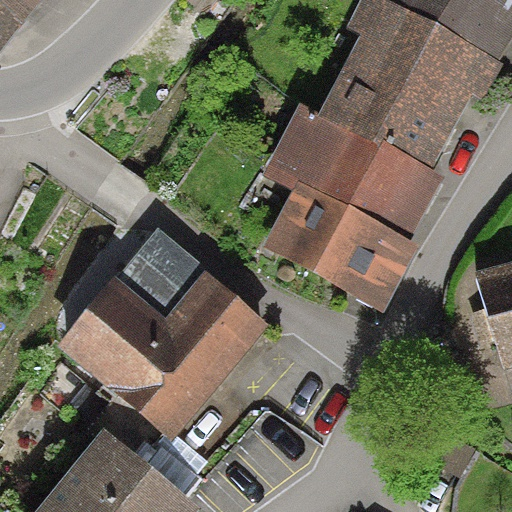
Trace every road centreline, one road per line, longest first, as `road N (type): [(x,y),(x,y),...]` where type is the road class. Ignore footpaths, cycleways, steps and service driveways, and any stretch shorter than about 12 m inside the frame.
road 1 (residential): [(16,93),(53,149),(99,183),(305,324),(403,368)]
road 2 (residential): [(403,368),(437,261),(511,141)]
road 3 (tertiary): [(134,0),(64,69),(16,93)]
